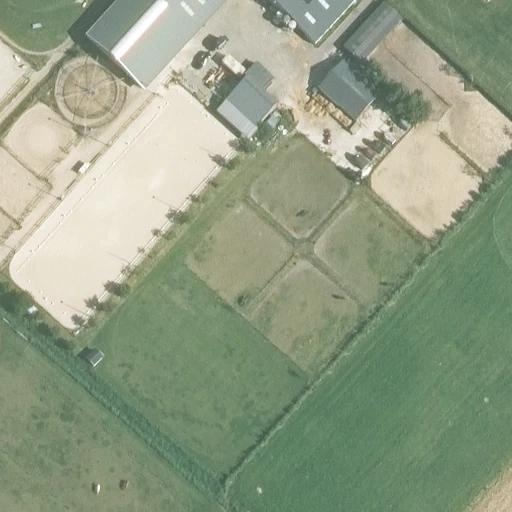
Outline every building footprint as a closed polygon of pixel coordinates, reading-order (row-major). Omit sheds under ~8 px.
[(122,0),(86,40),(140,89),(221,0),(122,0)] [(264,0),(319,51),(365,0),(264,0)] [(384,2),(342,46),(361,64),(403,19),(384,2)] [(265,89),(274,77),(255,62),(246,73),(265,89)] [(248,77),(215,111),(247,141),(279,106),(248,77)]
